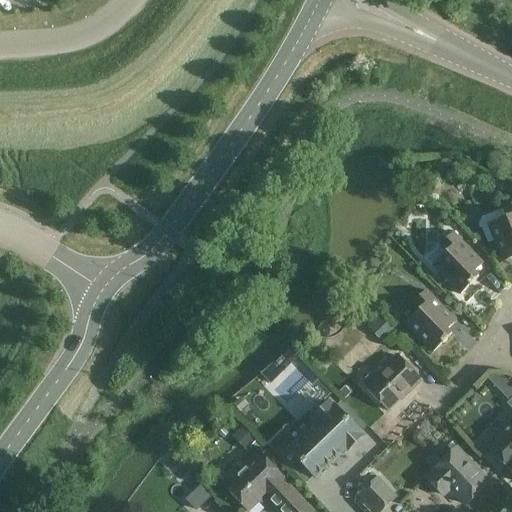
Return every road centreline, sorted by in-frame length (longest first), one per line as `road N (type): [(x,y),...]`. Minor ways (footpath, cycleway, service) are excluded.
road 1 (tertiary): [(103,289),(169,231),(319,0)]
road 2 (tertiary): [(0,457),(77,350),(103,289)]
road 3 (tertiary): [(511,79),(348,0)]
road 4 (unclassified): [(0,49),(82,36),(126,0)]
